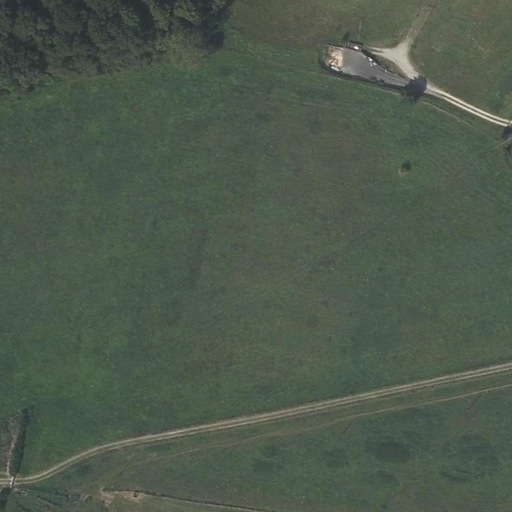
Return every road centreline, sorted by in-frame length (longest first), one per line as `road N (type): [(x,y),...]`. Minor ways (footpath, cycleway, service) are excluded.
road 1 (track): [(0,479),(27,478),(108,444),(511,363)]
road 2 (track): [(511,121),(441,92),(386,51),(363,44)]
